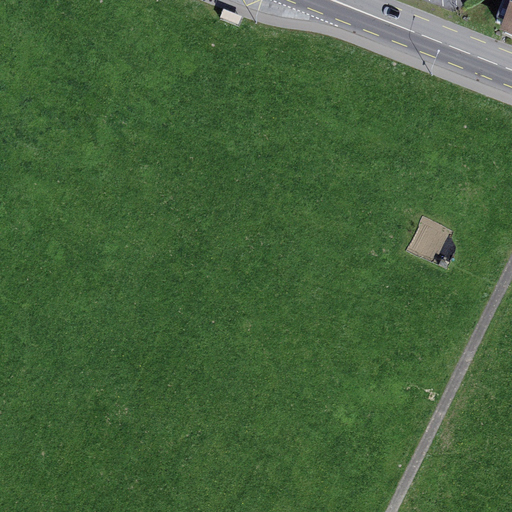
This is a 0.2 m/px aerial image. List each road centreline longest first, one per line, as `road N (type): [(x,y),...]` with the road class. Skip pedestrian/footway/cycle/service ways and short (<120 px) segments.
road 1 (track): [(511,267),(394,511)]
road 2 (primary): [(334,0),(511,70)]
